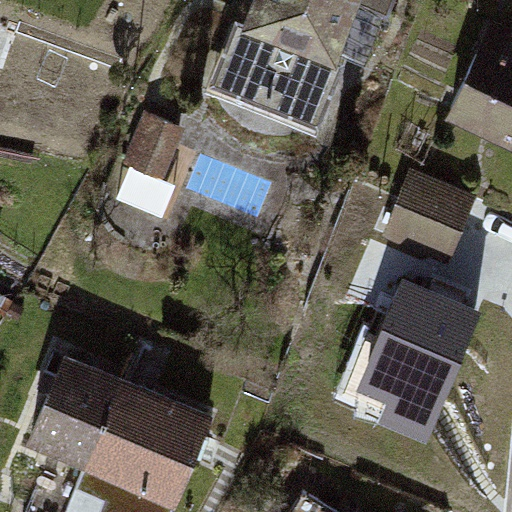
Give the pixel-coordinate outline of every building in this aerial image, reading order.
[(249,0),(244,13),(250,15),(247,24),(233,19),(211,73),(308,111),(330,57),(316,51),(319,43),(325,45),(342,0),(249,0)] [(511,34),(483,21),(444,102),(511,134),(511,34)] [(173,121),(144,110),(125,156),(154,168),(173,121)] [(381,225),(440,250),(464,192),(405,168),(381,225)] [(468,312),(469,309),(409,283),(420,259),(377,241),(354,294),(381,306),(382,304),(385,305),(363,357),(365,358),(366,355),(431,384),(430,385),(432,386),(465,310),(468,312)] [(25,431),(81,454),(114,377),(58,354),(25,431)] [(114,377),(81,454),(117,470),(98,511),(158,511),(201,411),(115,375),(114,377)] [(18,511),(54,511),(68,479),(38,466),(18,511)] [(337,511),(297,486),(280,511),(337,511)]
